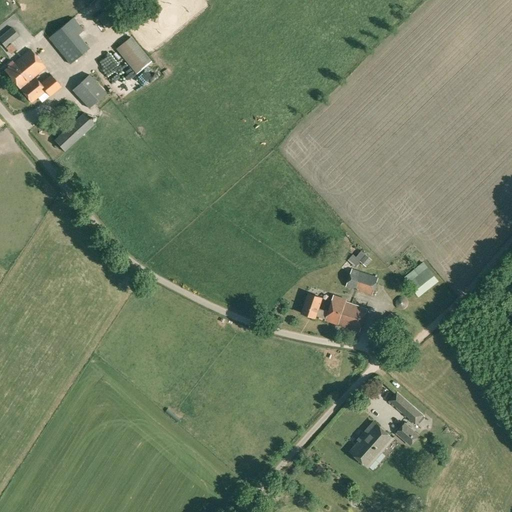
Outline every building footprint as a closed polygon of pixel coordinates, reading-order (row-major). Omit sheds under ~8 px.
[(96,16),(106,30),(116,23),(119,26),(124,23),(121,20),(122,19),(112,5),(96,16)] [(48,38),(70,64),(89,48),(78,35),(83,30),(73,18),(48,38)] [(0,36),(0,42),(5,48),(19,37),(11,27),(0,36)] [(131,36),(116,49),(136,74),(151,61),(131,36)] [(4,70),(30,103),(44,91),(49,96),(60,87),(50,75),(39,84),(34,77),(44,68),(29,49),(13,63),(12,61),(6,66),(7,67),(4,70)] [(107,73),(126,100),(137,92),(114,59),(106,65),(111,71),(107,73)] [(72,90),(89,109),(107,93),(89,74),(72,90)] [(144,78),(150,87),(156,82),(150,74),(144,78)] [(53,140),(64,152),(94,125),(83,113),(53,140)] [(350,262),(356,267),(361,261),(367,266),(372,260),(362,251),(356,257),(356,256),(350,262)] [(403,277),(419,297),(438,281),(423,262),(403,277)] [(345,287),(372,296),(378,277),(375,276),(351,269),(345,287)] [(325,320),(359,332),(367,308),(346,301),(346,300),(333,295),(328,312),(318,309),(322,298),(308,293),(301,313),(315,318),(315,316),(325,319),(325,320)] [(378,328),(391,339),(404,324),(391,312),(378,328)] [(388,401),(415,425),(423,415),(397,392),(388,401)] [(350,451),(367,466),(392,438),(374,422),(358,440),(359,441),(350,451)] [(395,433),(410,446),(419,436),(405,423),(395,433)]
